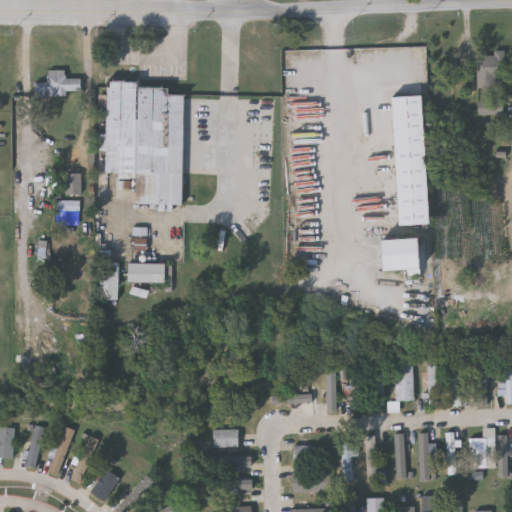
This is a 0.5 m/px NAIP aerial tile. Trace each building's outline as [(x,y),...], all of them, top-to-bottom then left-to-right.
[(480,88),(480,52),(506,52),(506,88),(480,88)] [(37,84),(50,84),(50,71),(67,71),(67,80),(82,79),(82,92),(70,92),(70,96),(37,97),(37,84)] [(185,95),(184,205),(136,204),(136,173),(107,173),(107,150),(100,150),(100,135),(107,135),(108,81),(139,81),(138,88),(168,88),(168,95),(185,95)] [(422,97),(428,226),(398,227),(392,98),(422,97)] [(165,283),(130,283),(130,263),(135,263),(135,252),(165,252),(165,283)] [(119,264),(119,300),(106,300),(106,264),(119,264)] [(415,363),(415,403),(396,403),(396,363),(415,363)] [(430,409),(429,368),(439,368),(440,409),(430,409)] [(463,370),(463,408),(453,408),(453,370),(463,370)] [(387,404),(378,404),(378,376),(387,376),(387,404)] [(28,466),(38,425),(51,429),(41,469),(28,466)] [(0,457),(0,427),(17,427),(17,457),(0,457)] [(53,470),(68,427),(77,430),(63,473),(53,470)] [(240,431),(240,449),(215,449),(215,431),(240,431)] [(467,432),(467,442),(458,442),(458,477),(448,477),(448,432),(467,432)] [(104,442),(82,483),(72,477),(95,437),(104,442)] [(378,438),(378,484),(368,484),(368,438),(378,438)] [(488,441),(488,470),(472,470),(472,441),(488,441)] [(354,445),(354,483),(344,483),(344,445),(354,445)] [(322,447),(322,466),(295,466),(295,447),(322,447)] [(123,478),(108,501),(94,492),(108,469),(123,478)] [(125,511),(121,508),(148,474),(157,481),(133,511),(125,511)] [(297,494),(297,475),(333,475),(333,494),(297,494)] [(442,498),(442,511),(424,511),(424,498),(442,498)] [(386,511),(369,511),(369,501),(386,501),(386,511)]
